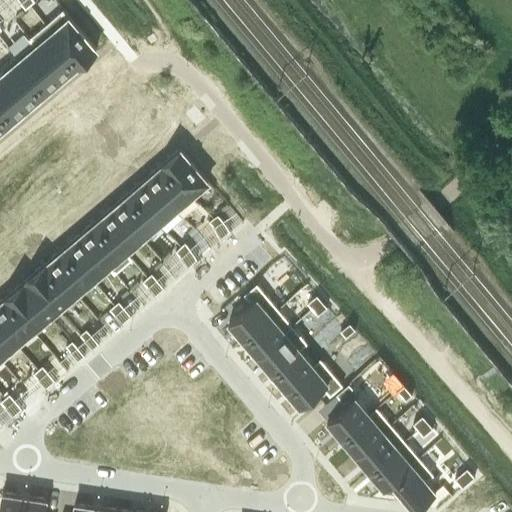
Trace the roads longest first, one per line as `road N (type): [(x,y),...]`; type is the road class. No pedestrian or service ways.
road 1 (residential): [(299,507),(304,463),(172,311)]
road 2 (track): [(364,258),(378,296),(403,329),(511,451)]
road 3 (residential): [(0,459),(172,311)]
road 4 (residential): [(0,462),(203,494)]
